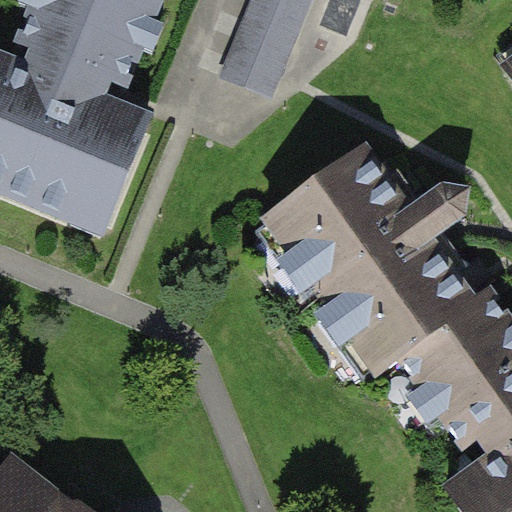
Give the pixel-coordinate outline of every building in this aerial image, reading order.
[(69,0),(35,84),(0,69),(0,208),(116,256),(165,138),(134,125),(179,17),(137,0),(69,0)] [(272,105),(312,0),(258,0),(224,86),(272,105)] [(378,396),(478,321),(360,165),(260,240),(378,396)] [(511,511),(511,346),(489,316),(405,379),(481,479),(437,511),(511,511)] [(0,511),(67,511),(20,473),(0,497),(0,511)]
